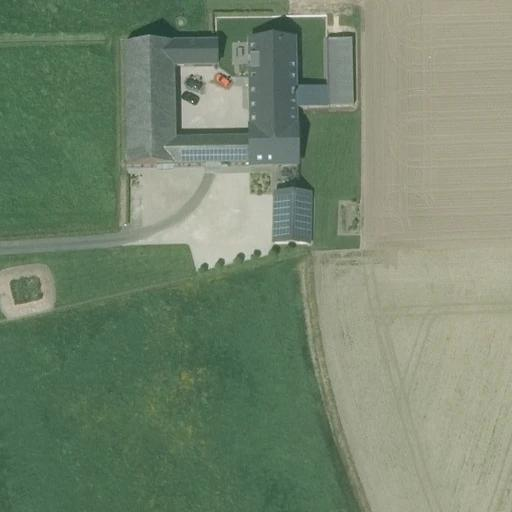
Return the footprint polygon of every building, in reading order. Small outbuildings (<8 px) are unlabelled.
[(311,45),(233,46),(233,71),(249,71),(249,83),(249,104),(267,104),(267,113),(295,113),(313,112),(311,45)] [(329,45),(311,45),(313,112),(329,112),(329,45)] [(353,45),(329,45),(329,112),(353,112),(353,45)] [(173,46),(125,46),(127,170),(175,169),(175,147),(173,71),(173,46)] [(233,46),(173,46),(173,71),(233,71),(233,46)] [(249,71),(233,71),(233,83),(249,83),(249,71)] [(295,113),(267,113),(267,104),(249,104),(249,130),(248,130),(248,145),(249,167),(296,167),(297,130),(295,130),(295,113)] [(248,145),(175,147),(175,169),(249,167),(248,145)] [(308,201),(276,200),(275,248),(307,248),(308,201)]
